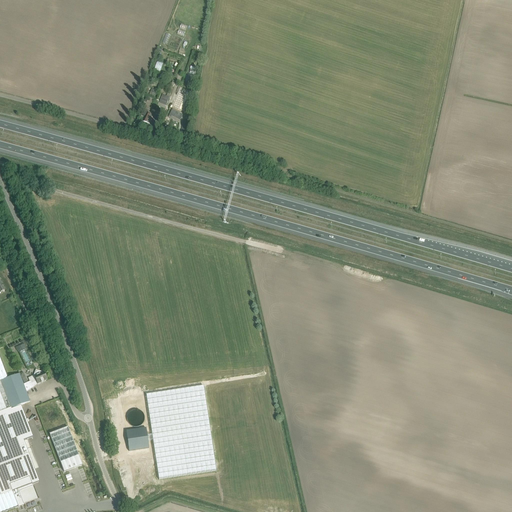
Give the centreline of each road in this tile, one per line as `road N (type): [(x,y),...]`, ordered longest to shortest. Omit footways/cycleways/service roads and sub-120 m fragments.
road 1 (motorway): [(511,269),(0,124)]
road 2 (motorway): [(0,145),(511,289)]
road 3 (unclassified): [(0,95),(277,170)]
road 4 (unclassified): [(243,241),(52,190),(0,163)]
road 5 (tertiary): [(90,420),(0,182)]
road 6 (unclassified): [(90,420),(75,411),(4,259)]
